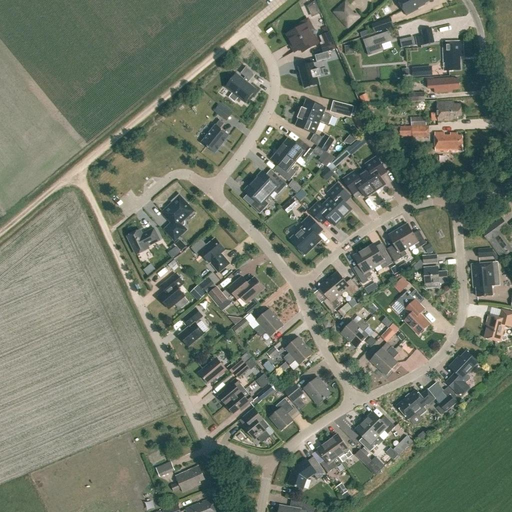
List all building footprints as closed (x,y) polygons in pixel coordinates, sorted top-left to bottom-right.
[(424,4),(431,0),(397,0),(406,16),(418,10),(417,9),(425,5),(424,4)] [(334,12),(348,28),(360,17),(356,13),(353,16),(346,8),(349,5),(345,2),(334,12)] [(375,24),(378,31),(393,26),(391,19),(375,24)] [(296,27),(297,29),(286,35),(291,43),(290,44),(295,53),(303,48),(305,52),(319,44),(314,35),(313,36),(311,32),(313,31),(313,29),(309,21),(307,20),(297,25),(296,27)] [(360,32),(362,37),(370,35),(368,29),(360,32)] [(431,29),(422,31),(423,36),(416,38),(417,46),(434,43),(431,29)] [(388,32),(364,41),(369,56),(383,51),(381,44),(391,41),(388,32)] [(322,45),(324,52),(336,49),(329,33),(322,36),(326,44),(322,45)] [(407,39),(400,41),(402,48),(409,47),(407,39)] [(462,42),(443,43),(444,70),(460,69),(460,58),(463,58),(462,42)] [(353,46),(345,47),(346,55),(354,54),(353,46)] [(328,52),(315,56),(317,62),(330,59),(328,52)] [(305,88),(319,84),(317,77),(321,76),(319,69),(315,70),(313,63),(299,67),(305,88)] [(246,67),(241,74),(250,81),(254,76),(252,72),(246,67)] [(424,68),(413,69),(413,77),(424,76),(424,68)] [(255,90),(236,75),(226,88),(245,103),(255,90)] [(435,80),(435,93),(448,93),(448,90),(460,89),(459,80),(454,81),(453,79),(435,80)] [(409,93),(409,102),(425,101),(424,92),(409,93)] [(366,94),(359,97),(363,104),(369,101),(366,94)] [(302,108),(300,113),(320,122),(326,109),(306,100),(303,109),(302,108)] [(462,116),(461,105),(452,105),(452,102),(437,103),(438,122),(453,121),(453,119),(457,119),(457,117),(462,116)] [(342,104),(340,112),(351,115),(354,107),(342,104)] [(215,112),(218,114),(223,107),(220,105),(215,112)] [(370,105),(364,107),(366,114),(372,113),(370,105)] [(298,118),(299,118),(295,127),(315,135),(320,122),(300,113),(298,118)] [(411,117),(412,125),(426,125),(426,116),(411,117)] [(224,124),(219,120),(201,143),(215,153),(229,135),(220,128),(224,124)] [(412,126),(412,133),(416,133),(416,137),(427,137),(426,126),(412,126)] [(445,133),(435,133),(435,151),(462,150),(462,136),(458,136),(458,133),(451,133),(451,136),(445,136),(445,133)] [(318,146),(327,152),(334,140),(325,135),(318,146)] [(300,148),(289,138),(280,149),(296,162),(301,156),(307,160),(314,151),(304,143),(300,148)] [(265,149),(268,153),(275,148),(271,144),(265,149)] [(291,169),(296,162),(280,149),(271,159),(283,169),(279,174),(289,182),(296,173),(291,169)] [(319,160),(327,166),(329,164),(334,158),(326,151),(319,160)] [(363,173),(375,191),(385,185),(380,177),(387,172),(377,157),(365,165),(368,169),(363,173)] [(320,173),(326,180),(333,175),(327,167),(320,173)] [(254,182),(269,195),(273,191),(278,195),(287,185),(278,177),(273,182),(263,172),(254,182)] [(360,190),(365,198),(375,191),(363,173),(358,176),(355,172),(343,179),(353,194),(360,190)] [(269,195),(254,182),(246,191),(256,201),(251,206),(260,214),(269,204),(265,200),(269,196),(273,200),(274,199),(269,195)] [(327,202),(343,218),(351,209),(345,202),(351,197),(338,184),(328,193),(332,197),(327,202)] [(163,213),(172,223),(165,230),(175,240),(186,230),(183,227),(183,220),(193,211),(187,205),(188,204),(180,195),(172,202),(174,204),(170,208),(169,207),(163,213)] [(293,199),(283,207),(287,213),(297,204),(293,199)] [(328,219),(334,226),(343,218),(327,202),(323,206),(319,202),(309,211),(322,224),(328,219)] [(303,224),(303,225),(304,224),(307,227),(303,231),(301,230),(291,240),(287,235),(287,236),(296,245),(295,246),(304,256),(321,239),(317,235),(322,230),(310,217),(303,224)] [(398,230),(409,247),(414,244),(417,249),(426,243),(419,230),(413,233),(408,224),(398,230)] [(511,249),(493,224),(482,232),(488,241),(501,258),(511,250),(511,249)] [(128,237),(136,255),(149,249),(148,246),(160,241),(154,229),(145,234),(145,235),(143,236),(140,231),(128,237)] [(387,249),(395,262),(407,255),(404,250),(409,247),(398,230),(389,236),(394,245),(387,249)] [(202,238),(191,247),(197,255),(200,252),(209,263),(210,262),(219,272),(229,264),(220,254),(224,250),(215,239),(208,245),(202,238)] [(435,250),(430,243),(424,247),(429,254),(435,250)] [(374,244),(364,250),(374,268),(380,265),(383,269),(393,263),(385,250),(380,253),(374,244)] [(181,251),(177,246),(168,252),(173,258),(181,251)] [(478,250),(478,257),(493,256),(492,249),(478,250)] [(355,271),(363,284),(369,281),(367,278),(372,276),(369,271),(374,268),(364,250),(354,256),(360,267),(355,271)] [(140,253),(142,260),(149,258),(146,251),(140,253)] [(423,256),(424,264),(437,263),(436,255),(423,256)] [(493,296),(492,286),(494,286),(492,263),(472,265),(473,281),(476,281),(477,297),(493,296)] [(396,266),(391,268),(395,274),(400,272),(396,266)] [(426,284),(426,288),(440,287),(439,283),(448,283),(447,271),(435,272),(435,267),(424,268),(425,284),(426,284)] [(328,280),(341,295),(346,291),(350,297),(359,289),(351,279),(346,283),(337,272),(328,280)] [(159,297),(169,309),(184,296),(178,288),(184,284),(176,274),(165,283),(169,289),(159,297)] [(200,283),(198,284),(202,289),(203,288),(208,293),(217,286),(208,276),(200,283)] [(228,288),(238,300),(241,297),(247,304),(264,289),(254,277),(247,284),(243,283),(239,279),(228,288)] [(393,288),(401,294),(409,285),(402,278),(393,288)] [(323,302),(332,312),(341,305),(336,299),(341,295),(328,280),(319,287),(328,298),(323,302)] [(370,286),(365,289),(368,294),(373,291),(370,286)] [(217,287),(208,294),(223,312),(231,305),(217,287)] [(404,321),(418,335),(420,334),(422,333),(424,331),(424,329),(430,324),(420,314),(425,309),(407,291),(397,301),(405,309),(405,310),(410,315),(404,321)] [(377,309),(371,303),(366,308),(372,314),(377,309)] [(179,336),(188,347),(204,334),(195,323),(203,317),(196,308),(183,319),(190,327),(179,336)] [(255,330),(258,334),(277,318),(269,309),(256,321),(260,325),(255,330)] [(511,312),(501,310),(499,318),(488,315),(486,325),(487,325),(484,338),(500,342),(505,325),(511,327),(511,312)] [(386,317),(381,322),(388,328),(392,323),(386,317)] [(245,318),(234,328),(239,334),(250,324),(245,318)] [(258,334),(261,338),(267,333),(271,337),(284,326),(277,318),(258,334)] [(341,333),(349,341),(366,323),(362,319),(357,325),(352,321),(341,333)] [(349,341),(357,348),(369,336),(364,332),(369,326),(366,323),(349,341)] [(390,329),(381,338),(387,344),(396,334),(390,329)] [(284,358),(287,362),(306,346),(298,337),(285,348),(289,353),(284,358)] [(408,343),(403,348),(411,356),(416,351),(408,343)] [(287,362),(290,365),(296,361),(300,365),(313,354),(306,346),(287,362)] [(274,347),(266,354),(271,359),(279,351),(274,347)] [(370,361),(378,368),(395,350),(391,347),(386,352),(382,348),(370,361)] [(378,368),(386,376),(398,363),(394,359),(399,353),(395,350),(378,368)] [(416,350),(403,365),(413,374),(427,360),(416,350)] [(446,383),(460,396),(470,387),(465,383),(470,378),(466,375),(478,362),(466,351),(457,361),(456,359),(449,366),(456,372),(446,383)] [(228,368),(233,374),(245,364),(240,357),(228,368)] [(227,370),(217,358),(199,372),(204,378),(209,384),(219,375),(220,376),(227,370)] [(289,367),(285,363),(280,367),(284,371),(289,367)] [(326,387),(318,377),(304,388),(318,405),(330,395),(325,388),(326,387)] [(219,396),(226,405),(241,393),(237,388),(241,385),(236,379),(224,389),(225,391),(219,396)] [(303,394),(294,383),(285,392),(293,402),(303,394)] [(256,395),(261,401),(273,391),(269,385),(256,395)] [(416,390),(397,406),(408,420),(417,412),(420,416),(427,411),(424,407),(427,404),(428,405),(435,399),(428,390),(427,390),(420,395),(416,390)] [(226,405),(234,414),(240,409),(242,411),(254,400),(249,395),(245,397),(241,393),(226,405)] [(450,395),(439,404),(440,405),(446,412),(456,403),(450,395)] [(276,406),(279,410),(269,418),(281,431),(294,421),(288,414),(294,409),(285,398),(276,406)] [(440,405),(436,408),(442,415),(446,412),(440,405)] [(244,426),(255,440),(266,431),(259,423),(263,420),(254,409),(243,418),(248,423),(244,426)] [(364,421),(379,435),(384,430),(388,434),(395,427),(385,416),(380,420),(373,413),(364,421)] [(359,441),(370,452),(377,444),(373,441),(379,435),(364,421),(356,430),(363,437),(359,441)] [(353,455),(338,435),(328,442),(342,462),(353,455)] [(408,436),(394,449),(399,455),(400,455),(408,447),(414,442),(408,436)] [(320,463),(328,473),(342,462),(328,442),(318,449),(325,460),(320,463)] [(355,455),(367,466),(372,461),(360,450),(355,455)] [(314,457),(308,461),(306,460),(294,469),(293,470),(288,483),(295,486),(295,487),(296,487),(297,486),(303,488),(306,479),(313,474),(318,480),(326,474),(314,457)] [(375,457),(372,461),(380,470),(384,466),(375,457)] [(156,466),(160,476),(173,470),(169,460),(156,466)] [(182,489),(184,493),(201,484),(200,482),(205,480),(199,467),(177,478),(178,482),(173,484),(176,492),(182,489)] [(340,480),(334,484),(341,492),(346,488),(340,480)] [(313,511),(315,508),(292,499),(289,507),(280,506),(278,511),(313,511)] [(214,511),(211,500),(188,509),(188,511),(214,511)]
